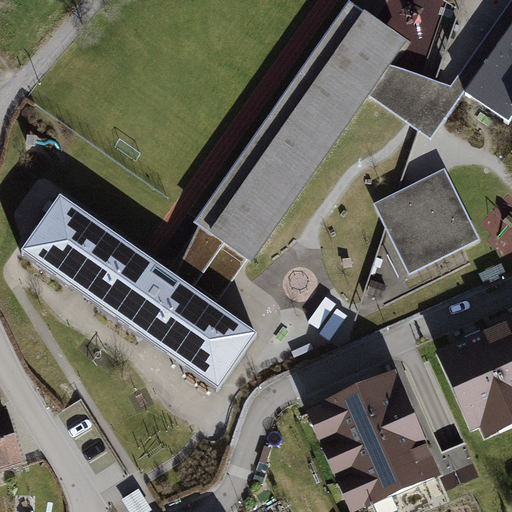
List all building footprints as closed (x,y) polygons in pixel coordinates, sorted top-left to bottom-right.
[(393,69),(371,101),(411,127),(419,133),(433,142),(446,123),(465,97),(502,44),(511,29),(511,2),(451,89),(434,83),(421,78),(393,69)] [(251,271),(371,101),(393,69),(409,47),(373,22),(349,5),(191,229),(196,233),(245,267),(251,271)] [(511,29),(502,44),(465,97),(511,129),(511,127),(511,29)] [(398,194),(372,207),(385,235),(406,278),(477,244),(442,173),(414,187),(398,194)] [(196,297),(166,276),(59,202),(29,245),(20,257),(81,300),(140,341),(150,348),(218,395),(224,386),(237,367),(257,339),(215,310),(196,297)] [(196,297),(215,310),(245,267),(196,233),(172,267),(166,276),(196,297)] [(511,328),(508,320),(434,352),(469,431),(480,427),(485,439),(511,426),(511,328)] [(398,366),(302,408),(347,511),(360,511),(446,475),(398,366)] [(7,412),(0,413),(0,475),(23,469),(7,412)]
